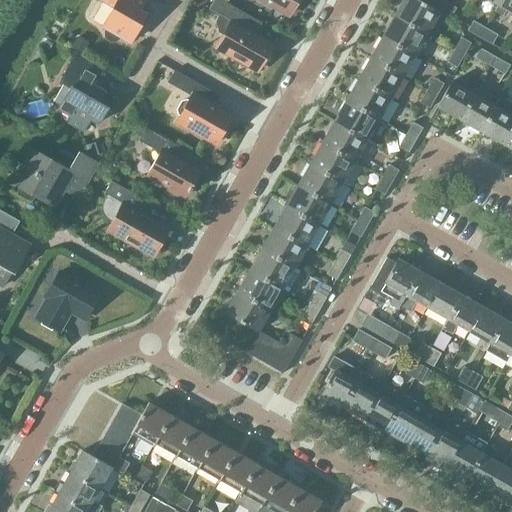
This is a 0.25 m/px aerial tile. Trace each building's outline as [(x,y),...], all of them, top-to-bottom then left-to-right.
[(107,30),(105,33),(105,37),(107,40),(111,42),(115,42),(118,40),(120,37),(131,43),(146,16),(139,12),(145,0),(101,0),(114,7),(103,27),(107,30)] [(224,36),(217,49),(257,71),(260,65),(264,65),(268,60),(270,54),(268,51),(272,45),(254,35),(261,23),(219,0),(214,0),(209,10),(219,16),(217,21),(219,33),(224,36)] [(295,12),(301,0),(259,0),(288,16),(292,11),(295,12)] [(415,0),(403,0),(394,17),(427,35),(439,14),(438,13),(417,1),(415,0)] [(444,3),(439,0),(417,0),(417,1),(438,13),(444,3)] [(511,0),(501,0),(498,6),(511,14),(511,0)] [(394,17),(382,38),(415,57),(427,35),(394,17)] [(467,31),(479,38),(484,30),(472,23),(467,31)] [(484,30),(479,38),(492,45),(497,37),(484,30)] [(370,59),(403,78),(415,57),(382,38),(370,59)] [(455,51),(464,56),(471,44),(462,39),(455,51)] [(476,58),(491,67),(496,58),(481,50),(476,58)] [(449,63),(454,67),(457,68),(464,56),(455,51),(449,63)] [(105,93),(92,86),(100,73),(74,58),(60,83),(70,89),(58,110),(72,117),(68,123),(83,132),(90,120),(98,124),(107,108),(99,104),(105,93)] [(496,58),(491,67),(505,75),(510,66),(496,58)] [(356,84),(389,103),(403,78),(370,59),(356,84)] [(186,101),(182,103),(177,110),(178,115),(181,116),(177,123),(215,145),(231,117),(213,107),(219,97),(174,71),(167,83),(191,97),(188,102),(186,101)] [(428,92),(437,97),(444,85),(435,80),(428,92)] [(438,108),(460,121),(474,95),(452,83),(438,108)] [(344,105),(377,124),(389,103),(356,84),(344,105)] [(437,97),(428,92),(421,104),(430,109),(437,97)] [(460,121),(481,133),(496,108),(474,95),(460,121)] [(334,123),(367,142),(377,124),(344,105),(334,123)] [(481,133),(503,145),(511,129),(511,116),(496,108),(481,133)] [(322,144),(354,163),(367,142),(334,123),(322,144)] [(407,136),(416,141),(423,129),(414,124),(407,136)] [(147,176),(166,186),(164,190),(174,195),(176,192),(185,197),(188,192),(189,193),(192,189),(190,188),(199,173),(175,159),(181,149),(145,128),(138,141),(160,154),(147,176)] [(511,129),(503,145),(511,150),(511,129)] [(416,141),(407,136),(400,148),(409,153),(416,141)] [(86,146),(89,158),(104,153),(101,145),(95,147),(94,144),(86,146)] [(310,165),(343,183),(354,163),(322,144),(310,165)] [(17,193),(13,190),(12,192),(31,204),(35,197),(52,206),(62,189),(78,198),(97,165),(80,155),(70,173),(30,150),(21,166),(29,171),(17,193)] [(310,165),(298,186),(331,205),(343,183),(310,165)] [(383,179),(392,184),(399,171),(390,166),(383,179)] [(392,184),(383,179),(376,191),(385,196),(392,184)] [(146,204),(147,203),(111,182),(104,196),(106,197),(104,200),(102,205),(102,210),(103,214),(106,218),(110,221),(113,223),(108,231),(152,256),(167,230),(139,214),(146,203),(146,204)] [(298,186),(293,183),(285,196),(290,199),(286,207),(318,226),(331,205),(298,186)] [(286,207),(274,229),(306,247),(318,226),(286,207)] [(359,221),(368,226),(375,214),(366,209),(359,221)] [(0,287),(2,288),(11,271),(14,273),(29,246),(12,236),(19,222),(0,211),(0,287)] [(368,226),(359,221),(352,233),(361,238),(368,226)] [(274,229),(262,250),(294,268),(306,247),(274,229)] [(262,250),(249,271),(282,290),(294,268),(262,250)] [(335,263),(344,268),(350,256),(342,251),(335,263)] [(400,307),(406,296),(419,272),(398,260),(396,264),(386,258),(371,286),(393,299),(390,304),(389,304),(398,309),(400,307)] [(344,268),(335,263),(328,276),(337,281),(344,268)] [(237,292),(270,311),(282,290),(249,271),(237,292)] [(416,302),(427,308),(440,284),(442,281),(441,279),(433,274),(430,275),(429,278),(419,272),(406,296),(400,307),(403,309),(410,313),(416,302)] [(36,318),(60,332),(70,313),(83,321),(98,294),(83,286),(84,284),(72,277),(71,279),(60,273),(45,299),(47,300),(36,318)] [(427,308),(447,320),(461,296),(440,284),(427,308)] [(270,311),(237,292),(225,314),(242,324),(253,330),(258,333),(270,311)] [(318,294),(311,306),(319,311),(326,299),(318,294)] [(468,332),(482,308),(461,296),(447,320),(442,330),(452,335),(457,326),(468,332)] [(304,318),(313,323),(319,311),(311,306),(304,318)] [(503,320),(482,308),(468,332),(489,344),(503,320)] [(377,335),(382,338),(388,327),(383,324),(367,315),(361,326),(377,335)] [(506,363),(510,356),(511,352),(511,324),(503,320),(489,344),(485,351),(506,363)] [(253,330),(242,324),(230,344),(241,351),(253,330)] [(382,338),(393,345),(403,350),(409,339),(400,334),(388,327),(382,338)] [(258,333),(253,330),(241,351),(251,356),(263,335),(258,333)] [(352,342),(368,351),(375,340),(358,330),(352,342)] [(274,341),(263,335),(251,356),(262,362),(274,341)] [(293,336),(286,348),(295,353),(302,341),(293,336)] [(403,350),(414,357),(424,362),(430,351),(421,345),(409,339),(403,350)] [(375,340),(368,351),(385,360),(391,349),(375,340)] [(284,347),(274,341),(262,362),(272,368),(284,347)] [(295,353),(286,348),(284,347),(272,368),(283,374),(295,353)] [(430,351),(424,362),(433,367),(439,356),(430,351)] [(357,383),(362,374),(333,357),(328,367),(335,371),(321,396),(318,401),(331,408),(333,403),(342,409),(357,383)] [(406,372),(415,377),(421,366),(412,361),(406,372)] [(421,366),(415,377),(424,383),(431,371),(421,366)] [(456,380),(465,386),(472,374),(463,369),(456,380)] [(383,386),(362,374),(357,383),(342,409),(363,421),(383,386)] [(472,374),(465,386),(475,391),(481,380),(472,374)] [(447,396),(457,401),(463,390),(454,385),(447,396)] [(384,432),(404,398),(383,386),(363,421),(384,432)] [(484,402),(472,395),(463,390),(457,401),(466,406),(478,413),(482,405),(484,402)] [(405,444),(419,419),(425,409),(413,403),(404,398),(384,432),(405,444)] [(131,435),(152,447),(170,416),(148,403),(141,416),(135,427),(130,435),(131,435)] [(135,427),(141,416),(122,405),(116,416),(135,427)] [(489,420),(499,425),(505,414),(496,408),(489,420)] [(426,456),(440,431),(445,422),(425,409),(419,419),(405,444),(426,456)] [(511,417),(505,414),(499,425),(508,430),(511,423),(511,417)] [(130,435),(135,427),(116,416),(110,426),(130,438),(131,435),(130,435)] [(152,447),(174,460),(192,428),(170,416),(152,447)] [(440,431),(426,456),(435,461),(432,466),(443,472),(446,468),(447,468),(461,443),(466,434),(445,422),(440,431)] [(130,438),(110,426),(104,436),(124,448),(130,438)] [(213,440),(192,428),(174,460),(195,472),(213,440)] [(124,448),(104,436),(98,447),(118,458),(124,448)] [(195,472),(217,484),(235,452),(213,440),(195,472)] [(447,468),(468,480),(482,455),(461,443),(447,468)] [(488,492),(503,466),(490,459),(495,450),(486,445),(481,454),(482,455),(468,480),(488,492)] [(118,458),(98,447),(92,457),(112,468),(113,469),(118,458)] [(70,473),(100,489),(112,468),(92,457),(82,451),(70,473)] [(217,484),(238,496),(256,465),(235,452),(217,484)] [(113,469),(123,474),(129,464),(118,458),(113,469)] [(250,511),(258,511),(260,508),(278,477),(271,473),(274,468),(260,460),(257,465),(256,465),(238,496),(235,503),(250,511)] [(511,471),(503,466),(488,492),(509,504),(511,498),(511,471)] [(136,477),(146,483),(152,473),(141,467),(136,477)] [(58,494),(88,511),(100,489),(70,473),(58,494)] [(260,508),(266,511),(286,511),(300,489),(278,477),(260,508)] [(155,494),(165,500),(171,490),(161,484),(155,494)] [(300,489),(286,511),(315,511),(321,501),(300,489)] [(130,507),(138,511),(139,511),(149,496),(140,490),(130,507)] [(58,494),(47,511),(86,511),(88,511),(58,494)] [(176,506),(186,511),(192,502),(182,496),(176,506)] [(174,511),(175,511),(166,506),(152,498),(146,509),(151,511),(174,511)]
